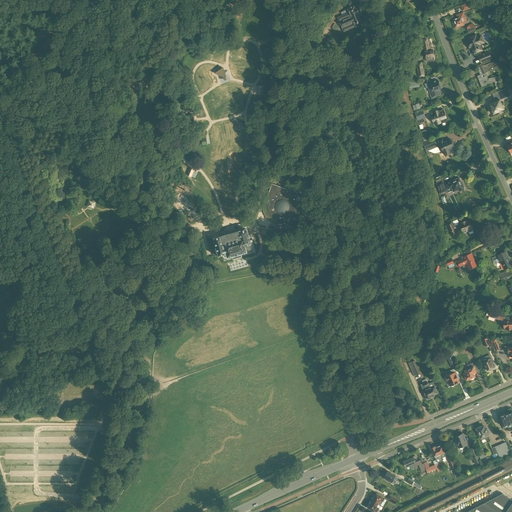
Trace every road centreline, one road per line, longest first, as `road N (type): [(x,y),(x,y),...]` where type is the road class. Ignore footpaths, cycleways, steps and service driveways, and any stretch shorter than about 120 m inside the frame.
road 1 (residential): [(511,200),(439,26)]
road 2 (residential): [(347,437),(424,420),(511,381)]
road 3 (residential): [(374,451),(378,460),(511,401)]
road 4 (secondary): [(374,451),(511,391)]
